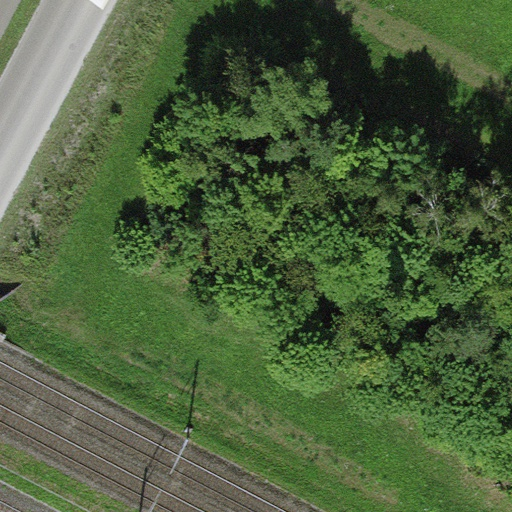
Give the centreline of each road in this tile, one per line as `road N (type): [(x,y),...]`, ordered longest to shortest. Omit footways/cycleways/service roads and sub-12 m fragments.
road 1 (track): [(511,105),(330,0)]
road 2 (unclassified): [(0,160),(86,0)]
